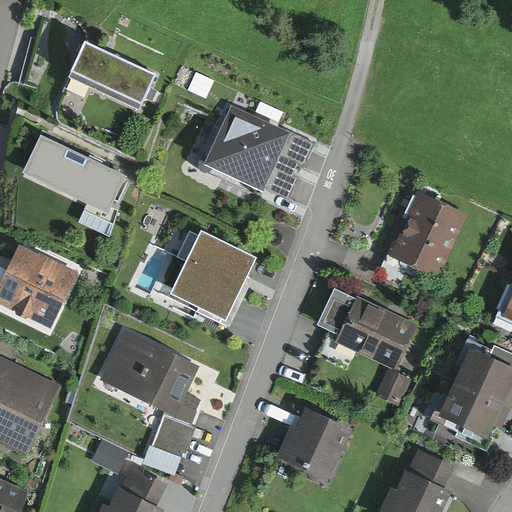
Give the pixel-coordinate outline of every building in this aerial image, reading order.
[(164,76),(95,42),(77,79),(146,112),(164,76)] [(332,150),(226,106),(202,165),(307,209),(332,150)] [(135,178),(48,140),(35,170),(122,207),(135,178)] [(470,211),(415,190),(389,256),(444,277),(470,211)] [(260,263),(205,237),(176,297),(231,323),(260,263)] [(78,274),(19,246),(0,286),(0,306),(51,331),(78,274)] [(347,292),(329,331),(391,359),(378,389),(407,402),(419,375),(410,371),(428,329),(347,292)] [(232,380),(130,331),(107,378),(175,411),(153,458),(187,474),(232,380)] [(511,391),(511,372),(472,354),(458,384),(505,406),(511,391)] [(56,388),(0,363),(0,441),(26,454),(56,388)] [(505,406),(458,384),(443,414),(491,436),(505,406)] [(356,424),(307,402),(283,455),(332,477),(356,424)] [(441,511),(462,467),(413,445),(382,511),(441,511)] [(166,483),(127,466),(106,511),(173,511),(177,505),(160,498),(166,483)] [(30,511),(39,491),(0,474),(0,511),(30,511)]
